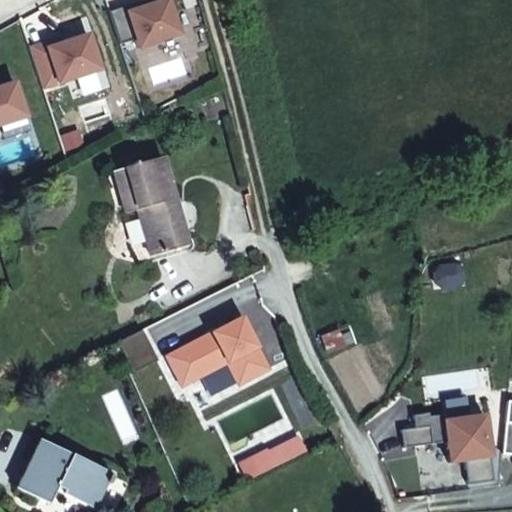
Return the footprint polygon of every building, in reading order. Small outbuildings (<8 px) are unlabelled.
[(125,8),(109,13),(120,46),(135,41),(138,50),(179,37),(168,0),(142,9),(127,14),(125,8)] [(140,3),(125,8),(127,14),(142,9),(140,3)] [(45,43),(29,48),(42,89),(99,71),(88,35),(60,44),(47,49),(45,43)] [(58,39),(45,43),(47,49),(60,44),(58,39)] [(0,126),(25,118),(14,83),(0,87),(0,126)] [(150,257),(187,246),(161,158),(113,172),(126,214),(136,211),(150,257)] [(338,332),(322,338),(327,352),(343,346),(338,332)] [(511,402),(507,402),(502,455),(511,455),(511,402)] [(400,431),(402,449),(445,443),(443,422),(442,416),(427,417),(427,414),(412,416),(414,429),(400,431)] [(483,416),(443,422),(445,443),(448,463),(463,461),(489,457),(483,416)] [(109,473),(38,440),(15,490),(47,505),(56,487),(63,490),(61,494),(93,509),(109,473)] [(305,453),(298,440),(268,455),(274,469),(305,453)] [(268,455),(267,453),(239,466),(247,482),(274,469),(268,455)] [(489,457),(463,461),(466,486),(492,482),(489,457)]
